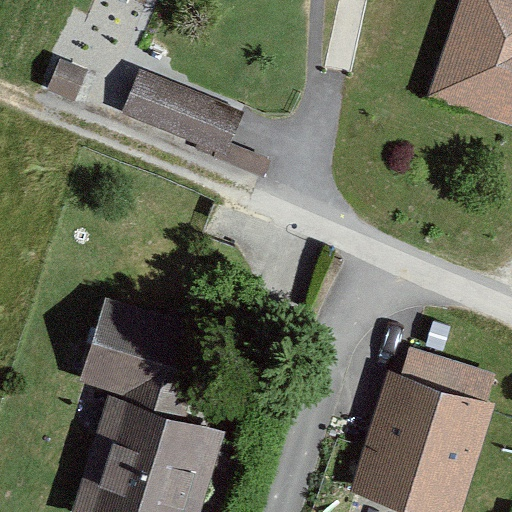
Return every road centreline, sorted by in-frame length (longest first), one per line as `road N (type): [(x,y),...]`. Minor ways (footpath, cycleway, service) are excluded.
road 1 (residential): [(39,104),(367,247)]
road 2 (residential): [(367,247),(283,511)]
road 3 (residential): [(367,247),(511,310)]
